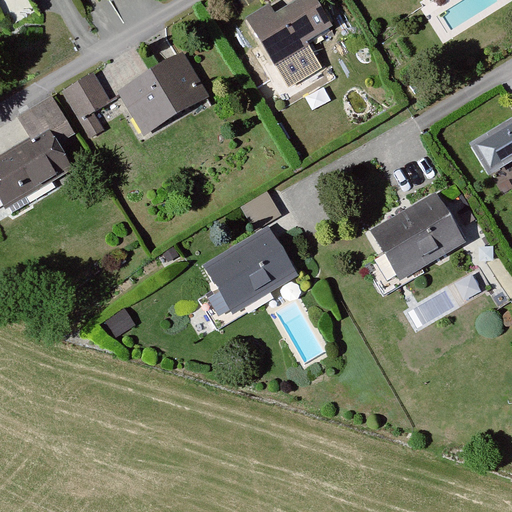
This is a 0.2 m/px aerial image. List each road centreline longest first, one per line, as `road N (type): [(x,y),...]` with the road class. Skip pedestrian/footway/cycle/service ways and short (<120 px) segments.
road 1 (residential): [(511,68),(303,191)]
road 2 (residential): [(0,113),(188,0)]
